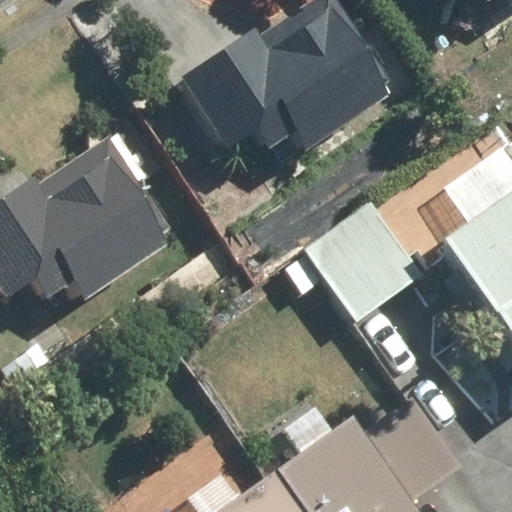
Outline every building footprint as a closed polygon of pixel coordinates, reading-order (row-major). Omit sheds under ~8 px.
[(334,0),(306,0),(183,81),(251,184),(394,90),(334,0)] [(511,0),(437,0),(459,35),(511,2),(511,0)] [(78,303),(173,244),(106,136),(0,200),(0,291),(6,301),(57,269),(78,303)] [(511,180),(511,181),(445,219),(511,336),(511,180)] [(374,217),(308,253),(347,322),(413,285),(374,217)] [(228,511),(401,511),(452,477),(395,396),(228,511)]
